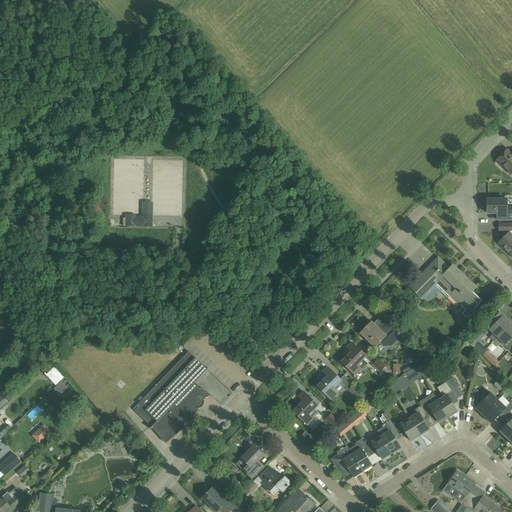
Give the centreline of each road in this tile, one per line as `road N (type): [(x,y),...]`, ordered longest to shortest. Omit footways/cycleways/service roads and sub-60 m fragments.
road 1 (unclassified): [(240,397),(429,206),(468,201)]
road 2 (residential): [(511,489),(459,447),(358,503)]
road 3 (residential): [(358,503),(240,397)]
road 4 (unclassified): [(130,511),(240,397)]
